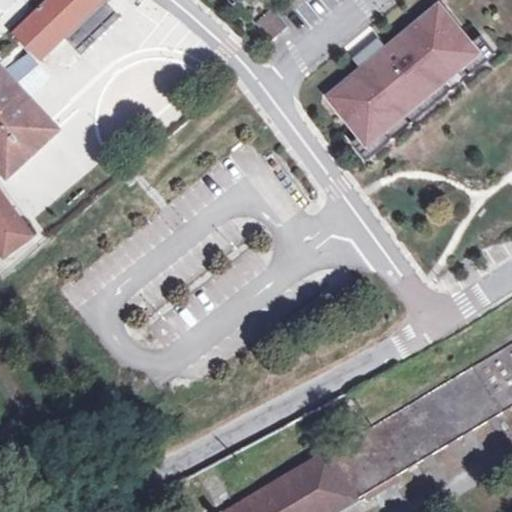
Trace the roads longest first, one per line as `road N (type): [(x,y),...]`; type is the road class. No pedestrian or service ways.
road 1 (tertiary): [(441,322),(73,511)]
road 2 (residential): [(256,87),(441,322)]
road 3 (unclassified): [(511,417),(354,511)]
road 4 (residential): [(256,87),(356,0)]
road 5 (residential): [(173,0),(256,87)]
